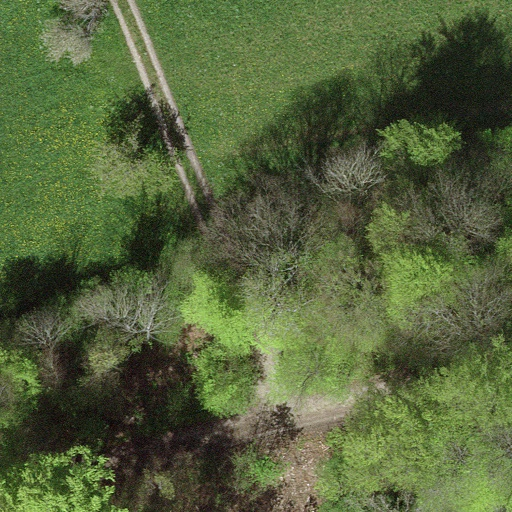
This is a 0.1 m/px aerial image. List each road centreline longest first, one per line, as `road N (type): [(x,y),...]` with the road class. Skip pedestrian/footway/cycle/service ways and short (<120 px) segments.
road 1 (track): [(0,504),(511,403)]
road 2 (track): [(295,445),(117,0)]
road 3 (track): [(381,428),(511,328)]
